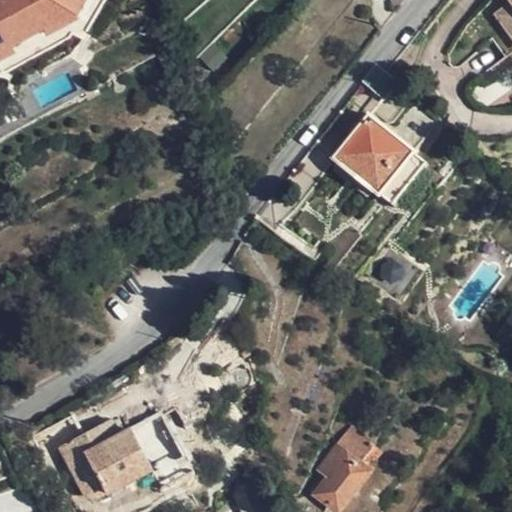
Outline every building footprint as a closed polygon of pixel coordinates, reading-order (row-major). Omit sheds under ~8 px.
[(1,0),(0,1),(0,51),(71,14),(76,16),(84,0),(1,0)] [(511,5),(497,17),(511,37),(511,0),(508,0),(511,5)] [(376,67),(362,85),(384,102),(398,85),(384,72),(376,67)] [(379,196),(413,155),(367,117),(332,158),(379,196)] [(426,165),(413,155),(379,196),(392,207),(426,165)] [(418,270),(388,250),(368,278),(397,299),(418,270)] [(98,427),(66,443),(59,447),(60,449),(83,491),(86,496),(91,497),(95,497),(100,494),(152,468),(147,459),(178,443),(162,413),(119,435),(106,442),(98,427)] [(111,420),(98,427),(106,442),(119,435),(111,420)] [(42,458),(60,449),(59,447),(66,443),(54,422),(30,436),(42,458)] [(314,493),(338,511),(371,469),(369,468),(377,458),(370,453),(377,443),(352,425),(319,467),(327,475),(314,493)] [(192,469),(178,443),(147,459),(152,468),(158,465),(168,481),(192,469)] [(266,511),(258,495),(241,504),(245,511),(266,511)]
